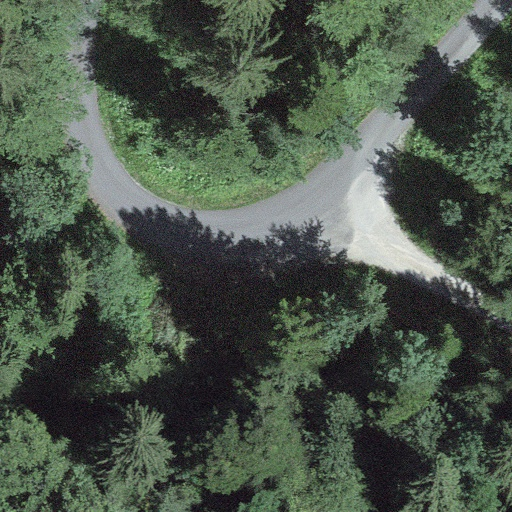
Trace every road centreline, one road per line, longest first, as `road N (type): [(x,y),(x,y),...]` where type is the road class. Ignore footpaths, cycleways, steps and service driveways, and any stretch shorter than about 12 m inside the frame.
road 1 (track): [(83,0),(74,98),(84,143),(109,189),(143,220),(187,232),(275,218),(338,180),(500,0)]
road 2 (track): [(338,180),(368,232),(427,279),(511,327)]
